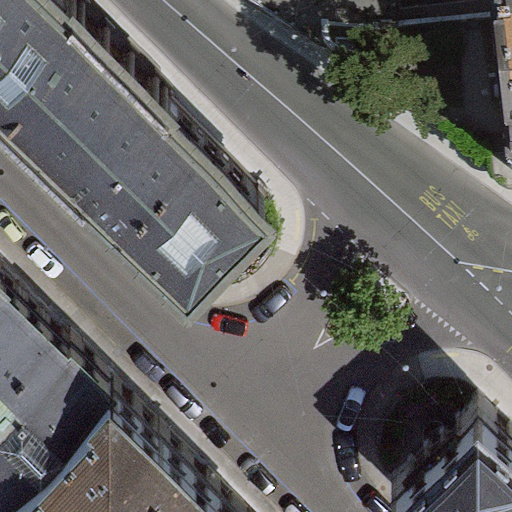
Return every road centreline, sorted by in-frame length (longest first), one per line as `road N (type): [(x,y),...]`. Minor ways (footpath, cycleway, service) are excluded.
road 1 (residential): [(0,167),(254,423)]
road 2 (tertiary): [(168,0),(358,163)]
road 3 (residential): [(358,163),(294,378)]
road 4 (residential): [(294,378),(494,286)]
road 5 (tertiary): [(358,163),(494,286)]
road 6 (residential): [(254,423),(342,511)]
